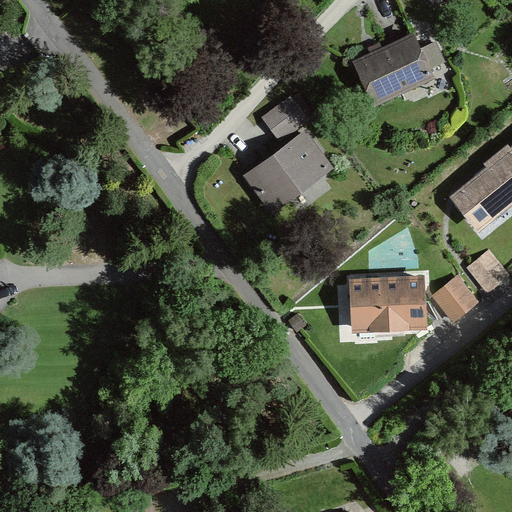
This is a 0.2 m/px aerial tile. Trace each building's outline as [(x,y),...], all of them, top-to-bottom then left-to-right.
[(422,39),(360,68),(381,114),(443,85),(422,39)] [(291,93),(264,114),(283,137),(308,122),(291,93)] [(311,134),(250,180),(279,219),(340,174),(311,134)] [(511,159),(457,203),(485,239),(511,218),(511,159)] [(488,250),(468,267),(488,291),(508,276),(488,250)] [(458,275),(441,292),(455,320),(479,302),(458,275)] [(433,286),(357,290),(360,340),(436,336),(433,286)] [(116,505),(118,511),(154,511),(149,497),(116,505)]
